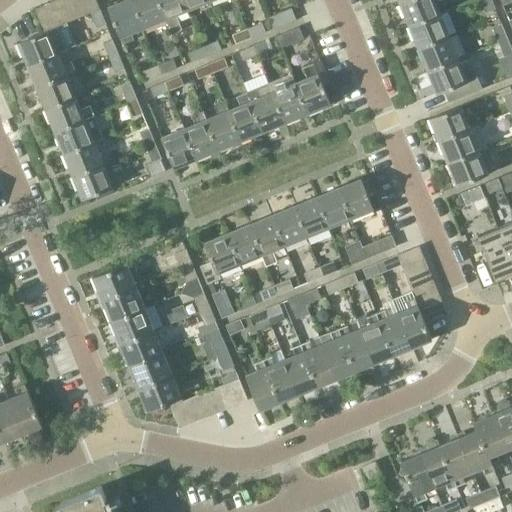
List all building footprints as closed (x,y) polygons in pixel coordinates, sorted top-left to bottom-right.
[(57,0),(55,0),(46,4),(55,27),(57,27),(67,23),(57,0)] [(57,0),(67,23),(78,18),(70,0),(57,0)] [(83,0),(70,0),(78,18),(89,14),(83,0)] [(83,0),(89,14),(90,13),(100,9),(96,0),(83,0)] [(131,33),(143,28),(131,0),(125,0),(109,7),(108,6),(107,7),(123,44),(134,40),(131,33)] [(157,0),(131,0),(143,28),(165,19),(157,0)] [(157,0),(165,19),(171,34),(182,30),(176,15),(188,10),(183,0),(157,0)] [(183,0),(188,10),(210,1),(209,0),(183,0)] [(440,14),(434,0),(411,0),(401,4),(410,26),(440,14)] [(496,9),(492,0),(481,0),(486,13),(496,9)] [(34,9),(44,32),(48,30),(55,27),(46,4),(34,9)] [(268,17),(273,29),(296,20),(291,8),(268,17)] [(106,24),(100,9),(90,13),(96,28),(106,24)] [(410,26),(419,49),(449,36),(440,14),(410,26)] [(262,23),(248,29),(251,38),(266,32),(262,23)] [(492,27),(498,42),(508,38),(502,23),(492,27)] [(48,30),(44,32),(18,42),(19,43),(28,65),(58,53),(58,52),(66,49),(57,27),(55,27),(48,30)] [(299,27),(276,37),(280,48),(304,39),(299,27)] [(236,44),(251,38),(248,29),(232,35),(236,44)] [(458,58),(449,36),(419,49),(428,71),(458,58)] [(511,52),(511,48),(508,38),(498,42),(504,56),(511,52)] [(118,54),(112,39),(103,43),(109,58),(118,54)] [(269,39),(254,45),(258,55),(273,49),(269,39)] [(217,41),(203,47),(207,56),(221,50),(217,41)] [(243,61),(258,55),(254,45),(239,52),(243,61)] [(187,53),(191,63),(207,56),(203,47),(187,53)] [(28,65),(37,87),(75,71),(71,61),(62,64),(58,53),(28,65)] [(125,69),(118,54),(109,58),(98,62),(100,68),(111,63),(115,73),(125,69)] [(224,58),(210,63),(214,73),(228,67),(224,58)] [(464,73),(458,58),(428,71),(437,93),(437,94),(444,91),(449,101),(482,88),(474,69),(464,73)] [(173,59),(159,65),(163,74),(177,68),(173,59)] [(323,85),(329,82),(320,60),(303,67),(307,78),(295,83),(308,113),(329,104),(331,104),(323,85)] [(198,79),(214,73),(210,63),(194,70),(198,79)] [(147,81),(163,74),(159,65),(143,71),(147,81)] [(75,72),(75,71),(37,87),(46,109),(76,97),(67,75),(75,72)] [(292,74),(269,83),(285,122),(308,113),(295,83),(292,74)] [(180,76),(166,82),(169,91),(184,85),(180,76)] [(154,98),(169,91),(166,82),(150,88),(154,98)] [(285,122),(269,83),(247,92),(263,131),(285,122)] [(121,88),(127,102),(137,98),(131,84),(121,88)] [(241,140),(263,131),(247,92),(237,97),(240,106),(229,110),(241,140)] [(81,109),(76,97),(46,109),(55,131),(94,115),(90,105),(81,109)] [(143,114),(137,98),(127,102),(133,118),(143,114)] [(218,115),(207,119),(219,149),(241,140),(229,110),(225,101),(215,106),(218,115)] [(439,140),(469,128),(460,106),(430,118),(430,119),(431,119),(439,140)] [(219,149),(207,119),(203,110),(192,115),(196,124),(184,128),(197,158),(219,149)] [(104,138),(94,115),(55,131),(65,154),(95,142),(104,138)] [(487,147),(478,124),(469,128),(439,140),(448,162),(487,147)] [(197,158),(184,128),(163,137),(162,137),(161,137),(174,168),(175,168),(175,167),(197,158)] [(139,132),(145,147),(155,143),(149,129),(139,132)] [(104,163),(95,142),(65,154),(73,176),(104,163)] [(161,159),(155,143),(145,147),(152,163),(161,159)] [(487,147),(448,162),(457,185),(457,186),(488,174),(479,151),(488,147),(487,147)] [(113,186),(104,163),(73,176),(83,199),(113,186)] [(511,172),(501,178),(508,195),(511,193),(511,172)] [(373,209),(367,194),(361,178),(338,188),(350,218),(373,209)] [(502,188),(498,178),(484,184),(488,194),(502,188)] [(338,188),(316,197),(328,227),(350,218),(338,188)] [(294,206),(306,237),(328,227),(316,197),(294,206)] [(294,206),(271,215),(284,245),(306,237),(294,206)] [(273,250),(284,245),(271,215),(250,224),(262,255),(266,266),(277,261),(273,250)] [(511,221),(497,227),(511,263),(511,221)] [(250,224),(227,233),(240,264),(262,255),(250,224)] [(511,271),(511,263),(497,227),(478,235),(495,279),(511,271)] [(201,266),(208,283),(220,278),(218,273),(240,264),(227,233),(204,242),(212,261),(201,266)] [(363,249),(367,258),(396,246),(391,235),(362,247),(363,249)] [(397,255),(402,267),(424,258),(419,246),(397,255)] [(174,253),(180,267),(191,263),(186,248),(174,253)] [(348,255),(352,264),(367,258),(363,249),(348,255)] [(428,268),(424,258),(402,267),(406,277),(428,268)] [(318,267),(322,277),(337,271),(334,261),(318,267)] [(379,262),(363,269),(367,279),(383,272),(379,262)] [(136,285),(127,263),(93,277),(102,299),(136,285)] [(197,277),(191,263),(180,267),(186,282),(197,277)] [(304,273),(308,283),(322,277),(318,267),(304,273)] [(406,277),(411,288),(433,280),(428,268),(406,277)] [(354,272),(340,278),(344,288),(358,282),(354,272)] [(340,278),(325,284),(329,294),(344,288),(340,278)] [(274,285),(278,295),(293,289),(289,279),(274,285)] [(438,291),(433,280),(411,288),(412,291),(416,300),(438,291)] [(136,285),(102,299),(111,320),(145,307),(136,285)] [(260,292),(263,301),(278,295),(274,285),(260,292)] [(317,288),(303,293),(307,303),(321,298),(317,288)] [(412,291),(393,299),(414,349),(420,347),(419,344),(432,339),(425,324),(420,312),(416,300),(412,291)] [(416,300),(420,312),(443,303),(438,291),(416,300)] [(192,298),(198,312),(210,307),(204,293),(192,298)] [(303,293),(287,300),(291,310),(307,303),(303,293)] [(237,301),(241,310),(256,304),(252,295),(237,301)] [(406,353),(414,349),(393,299),(392,299),(397,313),(388,316),(385,309),(377,313),(394,354),(405,350),(406,353)] [(279,303),(266,309),(270,319),(283,313),(279,303)] [(448,315),(443,303),(420,312),(425,324),(448,315)] [(111,320),(120,343),(154,329),(145,307),(111,320)] [(216,322),(210,307),(198,312),(204,326),(216,322)] [(253,325),(270,319),(266,309),(249,315),(253,325)] [(370,324),(361,328),(376,365),(383,362),(381,359),(394,354),(377,313),(367,317),(370,324)] [(226,325),(230,335),(244,329),(240,319),(226,325)] [(368,368),(376,365),(361,328),(351,332),(348,325),(339,328),(356,370),(367,365),(368,368)] [(332,340),(323,343),(339,380),(345,378),(344,375),(356,370),(339,328),(329,332),(332,340)] [(163,352),(154,329),(120,343),(129,365),(163,352)] [(211,342),(217,356),(228,352),(222,337),(211,342)] [(331,384),(339,380),(323,343),(313,347),(310,340),(302,344),(319,385),(329,381),(331,384)] [(294,355),(286,358),(301,396),(307,393),(306,390),(319,385),(302,344),(291,348),(294,355)] [(293,399),(301,396),(286,358),(283,351),(263,359),(280,401),(292,396),(293,399)] [(129,365),(138,388),(172,374),(163,352),(129,365)] [(234,366),(228,352),(217,356),(222,370),(234,366)] [(6,353),(0,355),(0,367),(10,363),(6,353)] [(246,375),(261,412),(270,409),(268,406),(280,401),(263,359),(253,363),(256,371),(246,375)] [(236,372),(221,378),(224,384),(227,383),(239,378),(236,372)] [(182,397),(172,374),(138,388),(148,411),(151,410),(152,412),(160,414),(164,409),(162,405),(182,397)] [(248,400),(239,378),(227,383),(236,405),(248,400)] [(216,388),(225,410),(236,405),(227,383),(224,384),(216,388)] [(18,395),(8,399),(23,436),(31,433),(29,430),(41,425),(41,426),(42,425),(25,384),(14,388),(18,395)] [(216,388),(205,392),(214,414),(225,410),(216,388)] [(194,396),(203,419),(214,414),(205,392),(194,396)] [(194,396),(183,401),(192,423),(203,419),(194,396)] [(16,439),(23,436),(8,399),(0,402),(0,433),(3,441),(15,436),(16,439)] [(511,406),(509,401),(508,402),(505,400),(499,403),(498,405),(497,406),(498,409),(491,411),(507,449),(511,446),(511,406)] [(171,406),(180,428),(192,423),(183,401),(171,406)] [(507,449),(491,411),(484,414),(486,418),(474,422),(473,422),(476,430),(477,430),(491,464),(492,463),(500,460),(497,452),(507,449)] [(495,471),(492,463),(491,464),(477,430),(476,430),(465,435),(464,432),(457,434),(473,471),(482,467),(485,475),(495,471)] [(451,440),(440,445),(456,486),(466,483),(463,475),(473,471),(457,434),(450,437),(451,440)] [(447,490),(456,486),(440,445),(439,445),(437,440),(435,441),(432,439),(427,441),(426,445),(424,445),(425,447),(420,449),(435,487),(444,483),(447,490)] [(425,491),(435,487),(420,449),(412,453),(413,456),(402,461),(402,460),(401,461),(402,465),(398,474),(407,478),(417,502),(428,498),(425,491)] [(362,469),(367,482),(380,477),(374,463),(362,469)] [(506,488),(511,485),(511,474),(502,478),(506,488)] [(109,511),(106,505),(108,504),(101,487),(60,503),(63,511),(109,511)] [(496,487),(481,493),(485,502),(499,496),(496,487)] [(389,499),(388,497),(386,492),(379,495),(382,502),(389,499)] [(471,508),(485,502),(481,493),(467,498),(471,508)] [(499,497),(487,502),(491,511),(503,507),(499,497)] [(456,499),(443,505),(445,511),(454,511),(461,509),(456,499)] [(476,511),(490,511),(491,511),(487,502),(475,507),(476,511)]
